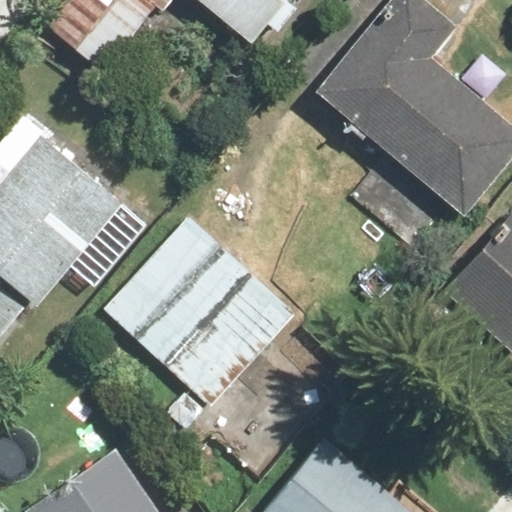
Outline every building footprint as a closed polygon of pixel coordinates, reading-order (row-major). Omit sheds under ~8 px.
[(155,4),(150,0),(62,0),(39,28),(95,75),(155,4)] [(176,0),(248,56),(293,0),(176,0)] [(413,0),(379,0),(296,102),(453,229),(511,156),(511,125),(431,60),(453,33),(413,0)] [(46,135),(0,186),(0,342),(124,203),(46,135)] [(511,207),(510,205),(424,302),(511,378),(511,207)] [(189,217),(91,326),(201,423),(298,314),(189,217)] [(416,511),(324,436),(260,511),(416,511)] [(154,511),(112,449),(17,511),(154,511)]
